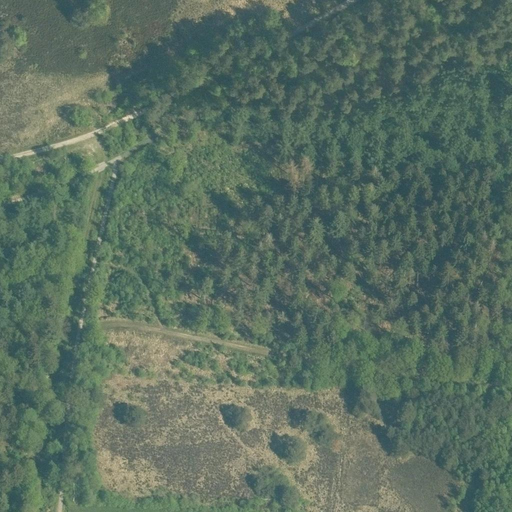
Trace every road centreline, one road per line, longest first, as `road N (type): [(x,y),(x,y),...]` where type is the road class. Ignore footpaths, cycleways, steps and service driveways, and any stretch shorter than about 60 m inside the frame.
road 1 (track): [(511,392),(435,387),(241,348),(64,325)]
road 2 (track): [(103,132),(102,167),(38,441),(33,511)]
road 3 (track): [(103,132),(350,0)]
